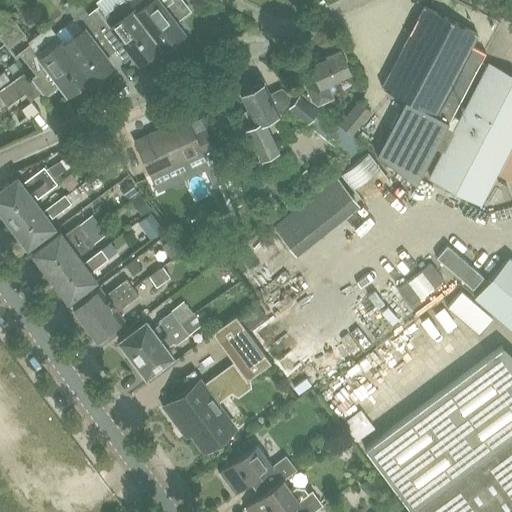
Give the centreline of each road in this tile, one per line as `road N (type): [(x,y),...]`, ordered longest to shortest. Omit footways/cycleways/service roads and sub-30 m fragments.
road 1 (residential): [(362,0),(0,160)]
road 2 (tertiary): [(167,511),(0,284)]
